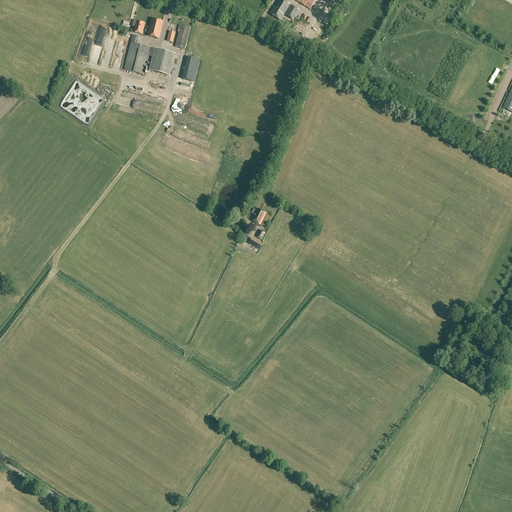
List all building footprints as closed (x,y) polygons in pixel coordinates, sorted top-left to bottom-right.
[(282,0),(278,0),(270,14),(280,21),(284,15),(293,21),(295,17),(294,16),(296,13),(297,14),(299,11),(282,0)] [(310,0),(296,0),(296,1),(310,10),(314,3),(310,0)] [(147,36),(159,39),(163,21),(151,18),(147,36)] [(132,32),(142,35),(145,23),(134,20),(132,27),(133,27),(132,32)] [(175,47),(184,50),(190,28),(180,25),(175,47)] [(123,70),(144,75),(151,48),(137,45),(139,37),(132,35),(130,43),(123,70)] [(155,72),(167,75),(170,76),(176,54),(172,53),(160,50),(154,48),(148,71),(155,72)] [(199,60),(188,58),(182,79),(194,82),(199,60)] [(74,102),(80,96),(77,93),(71,99),(74,102)] [(251,220),(260,225),(266,214),(257,209),(256,210),(254,209),(252,213),(254,214),(251,220)] [(256,238),(261,241),(265,233),(260,230),(256,238)] [(248,244),(259,250),(263,245),(251,238),(248,244)]
